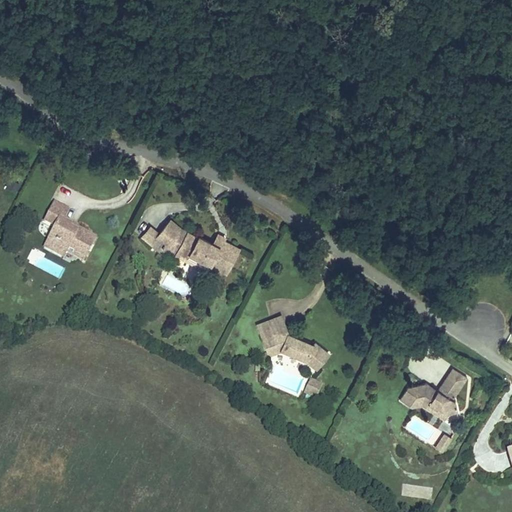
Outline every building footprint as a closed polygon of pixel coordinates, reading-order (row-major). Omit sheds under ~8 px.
[(15,191),(20,182),(11,178),(6,186),(15,191)] [(60,191),(50,210),(59,215),(54,225),(64,229),(60,237),(69,242),(70,240),(73,236),(79,239),(79,245),(88,249),(100,226),(81,216),(67,209),(69,205),(73,198),(60,191)] [(67,209),(81,216),(83,212),(69,205),(67,209)] [(181,223),(168,211),(150,231),(157,237),(164,243),(181,223)] [(191,229),(181,223),(164,243),(179,253),(191,229)] [(64,229),(54,225),(49,235),(68,245),(69,242),(60,237),(64,229)] [(215,241),(191,229),(179,253),(176,258),(187,263),(191,255),(214,266),(218,257),(231,263),(241,243),(219,233),(215,241)] [(152,243),(157,237),(150,231),(146,236),(152,243)] [(70,240),(79,245),(79,239),(73,236),(70,240)] [(214,266),(191,255),(187,263),(210,274),(213,267),(214,266)] [(226,274),(231,263),(218,257),(214,266),(213,267),(226,274)] [(282,315),(273,318),(279,332),(282,331),(284,335),(290,333),(282,315)] [(273,318),(258,324),(270,351),(284,345),(305,355),(318,366),(328,354),(315,343),(314,344),(290,333),(284,335),(282,331),(279,332),(273,318)] [(455,363),(452,370),(468,379),(471,372),(455,363)] [(429,379),(413,383),(404,398),(416,405),(424,402),(433,398),(450,408),(451,408),(456,410),(462,408),(459,394),(468,379),(452,370),(442,386),(429,379)] [(312,383),(307,394),(316,398),(321,387),(312,383)] [(450,408),(433,398),(424,402),(446,414),(450,408)] [(434,448),(443,453),(452,438),(444,433),(434,448)]
